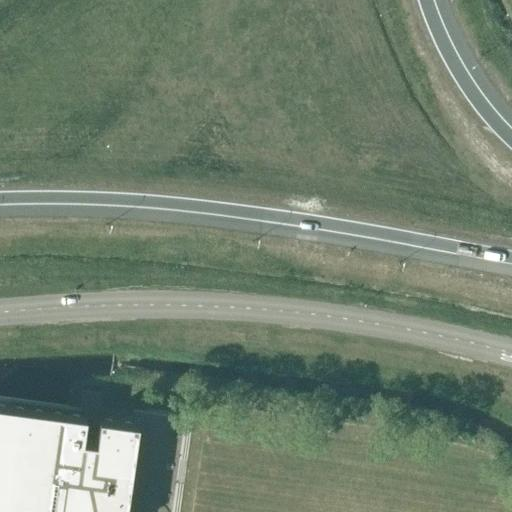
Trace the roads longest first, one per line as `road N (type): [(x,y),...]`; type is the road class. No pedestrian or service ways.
road 1 (motorway): [(0,202),(217,209),(511,259)]
road 2 (secondary): [(511,353),(279,311),(119,305),(0,312)]
road 3 (motorway): [(511,142),(465,85),(425,0)]
